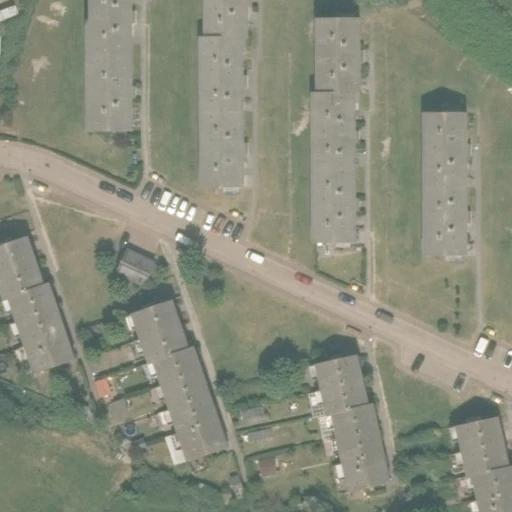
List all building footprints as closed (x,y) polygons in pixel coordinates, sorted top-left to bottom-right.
[(77,0),(77,59),(126,59),(126,20),(126,0),(77,0)] [(242,1),(242,0),(197,0),(198,43),(237,43),(243,43),(242,1)] [(352,60),(351,24),(307,24),(308,98),(347,98),(352,98),(352,60)] [(192,43),(193,116),(237,116),(237,85),(237,43),(198,43),(192,43)] [(126,95),(126,59),(77,59),(76,134),(125,134),(126,95)] [(304,98),(304,172),(348,171),(348,139),(347,98),(308,98),(304,98)] [(238,153),(237,116),(193,116),(194,189),(238,189),(238,153)] [(419,116),(420,185),(463,185),(463,151),(463,116),(419,116)] [(348,207),(348,171),(304,172),(305,245),(349,245),(348,207)] [(463,185),(420,185),(420,254),(463,254),(463,218),(463,185)] [(17,242),(0,247),(0,277),(26,269),(17,242)] [(144,293),(153,273),(119,257),(109,277),(144,293)] [(26,269),(0,277),(0,304),(34,293),(26,269)] [(34,293),(0,304),(0,307),(8,331),(49,317),(41,291),(34,293)] [(165,312),(125,325),(133,348),(172,336),(165,312)] [(49,317),(8,331),(16,356),(58,342),(49,317)] [(172,336),(133,348),(140,370),(144,369),(179,358),(172,336)] [(58,342),(16,356),(25,382),(66,368),(58,342)] [(179,358),(144,369),(153,396),(196,382),(188,355),(179,358)] [(350,363),(307,372),(312,395),(355,386),(350,363)] [(196,382),(153,396),(161,420),(204,407),(196,382)] [(355,386),(312,395),(316,417),(323,416),(359,408),(355,386)] [(120,415),(115,403),(107,406),(112,418),(120,415)] [(204,407),(161,420),(170,444),(211,431),(204,407)] [(359,408),(323,416),(328,444),(370,436),(364,407),(359,408)] [(233,425),(255,420),(252,411),(231,416),(233,425)] [(447,432),(452,456),(495,447),(490,423),(447,432)] [(211,431),(170,444),(178,470),(220,456),(211,431)] [(243,448),(263,443),(260,434),(241,439),(243,448)] [(370,436),(328,444),(334,471),(376,462),(370,436)] [(136,450),(133,442),(123,447),(125,454),(136,450)] [(500,471),(495,447),(452,456),(457,480),(462,479),(500,471)] [(376,462),(334,471),(339,499),(382,490),(376,462)] [(251,480),(264,476),(261,464),(248,467),(251,480)] [(462,479),(468,507),(510,498),(504,470),(500,471),(462,479)] [(234,492),(230,479),(222,481),(226,495),(234,492)] [(511,511),(511,508),(510,498),(468,507),(468,511),(511,511)]
